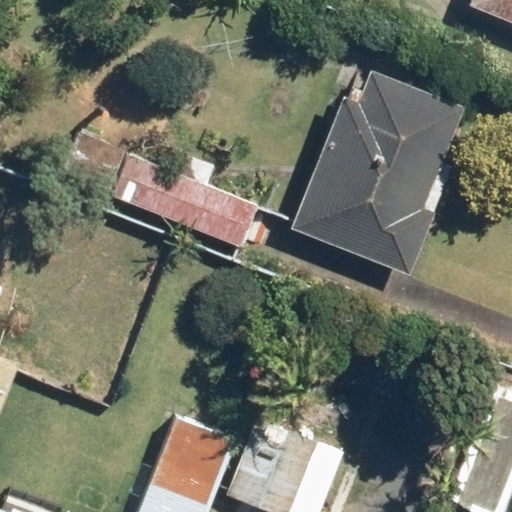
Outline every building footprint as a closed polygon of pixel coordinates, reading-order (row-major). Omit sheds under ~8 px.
[(511,0),(463,0),(464,1),(511,20),(511,0)] [(351,56),(268,225),(396,287),(479,118),(351,56)] [(132,158),(116,200),(228,244),(244,202),(132,158)] [(499,511),(511,478),(511,371),(469,355),(455,394),(484,405),(446,506),(462,511),(499,511)] [(201,511),(232,437),(175,414),(134,511),(201,511)] [(256,425),(225,495),(263,511),(283,511),(311,449),(256,425)] [(377,511),(388,490),(354,474),(336,511),(377,511)]
